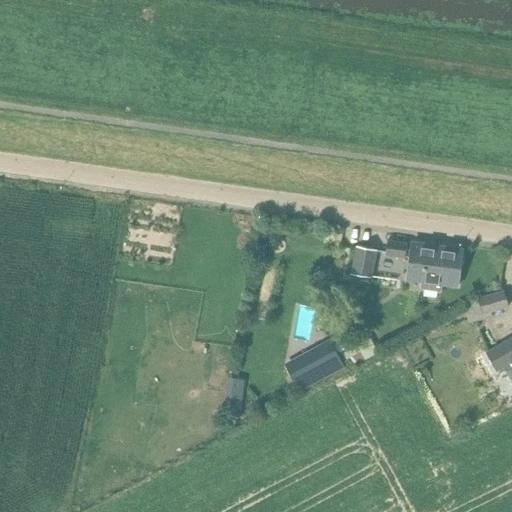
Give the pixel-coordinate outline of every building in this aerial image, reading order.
[(405,280),(422,283),(421,289),(442,292),(443,282),(457,284),(462,251),(410,244),(409,251),(405,250),(406,245),(386,242),(384,256),(404,259),(404,258),(408,259),(405,280)] [(357,248),(352,273),(370,276),(375,252),(357,248)] [(484,297),(464,302),(470,323),(484,319),(482,314),(508,307),(503,292),(484,297)] [(308,391),(365,360),(379,352),(371,338),(344,352),(336,338),(292,361),(308,391)] [(511,339),(487,354),(496,370),(511,360),(511,339)] [(232,378),(227,416),(239,417),(244,380),(232,378)]
